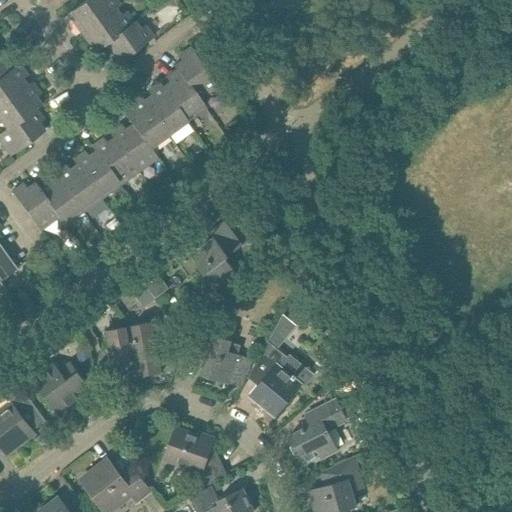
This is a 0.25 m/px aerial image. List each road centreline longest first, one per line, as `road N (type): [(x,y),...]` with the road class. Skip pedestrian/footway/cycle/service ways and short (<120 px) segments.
road 1 (residential): [(0,496),(122,406),(177,393)]
road 2 (residential): [(177,393),(212,406),(260,441),(285,511)]
road 3 (residential): [(93,103),(21,0)]
road 4 (residential): [(0,186),(93,103)]
